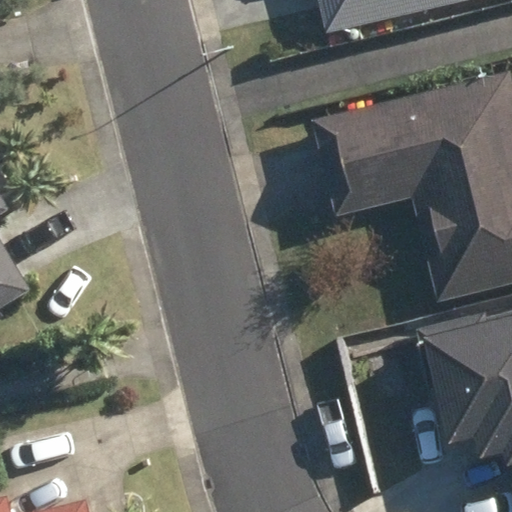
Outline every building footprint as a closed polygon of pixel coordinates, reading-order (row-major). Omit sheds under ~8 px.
[(321,0),(329,34),(478,0),(321,0)] [(412,197),(438,304),(511,286),(511,84),(511,79),(314,126),(336,215),(412,197)] [(0,312),(33,291),(0,237),(0,217),(5,214),(0,205),(0,312)] [(511,311),(486,318),(485,313),(416,331),(446,445),(475,438),(480,460),(504,454),(511,482),(511,311)] [(0,511),(88,511),(87,507),(65,511),(9,511),(7,499),(0,501),(0,511)]
